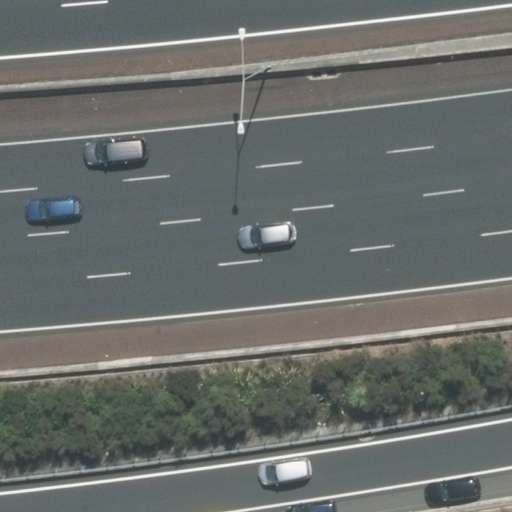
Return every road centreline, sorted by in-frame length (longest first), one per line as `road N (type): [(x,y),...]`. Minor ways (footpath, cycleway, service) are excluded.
road 1 (motorway): [(511,134),(0,189)]
road 2 (motorway): [(511,439),(51,511)]
road 3 (motorway): [(0,16),(170,0)]
